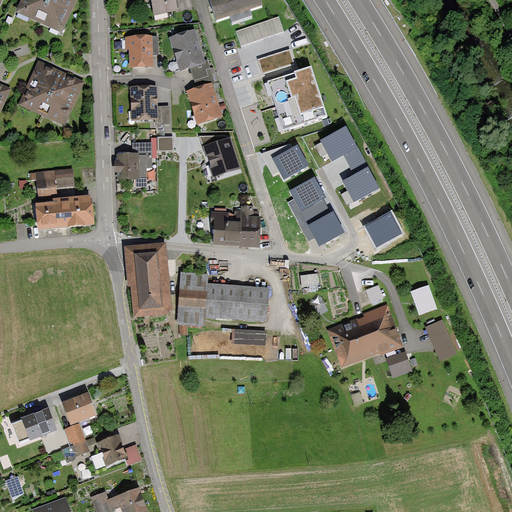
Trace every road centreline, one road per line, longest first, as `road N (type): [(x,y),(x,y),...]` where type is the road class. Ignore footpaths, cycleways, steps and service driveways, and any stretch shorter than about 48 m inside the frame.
road 1 (motorway): [(323,0),(431,188),(511,364)]
road 2 (motorway): [(511,294),(454,168),(359,0)]
road 3 (residential): [(109,240),(144,447),(165,511)]
road 4 (residential): [(197,1),(281,255)]
road 5 (unclassified): [(109,240),(97,0)]
road 6 (residential): [(281,255),(109,240)]
road 7 (residential): [(403,331),(374,275),(281,255)]
